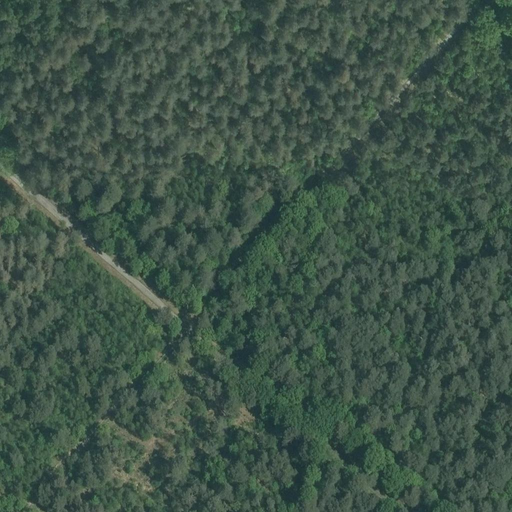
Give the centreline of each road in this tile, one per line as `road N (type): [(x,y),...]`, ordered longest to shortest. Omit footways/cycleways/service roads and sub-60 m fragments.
road 1 (track): [(479,0),(17,511)]
road 2 (track): [(0,165),(398,511)]
